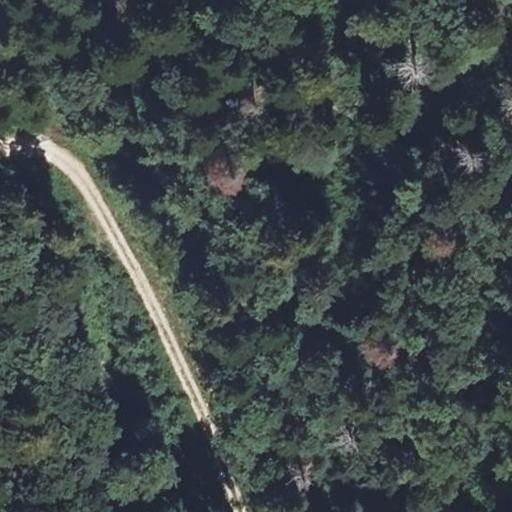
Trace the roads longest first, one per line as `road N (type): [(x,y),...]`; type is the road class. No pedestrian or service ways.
road 1 (track): [(80,187),(104,214),(164,336),(235,511)]
road 2 (track): [(0,141),(16,134),(47,146),(80,187),(108,425)]
